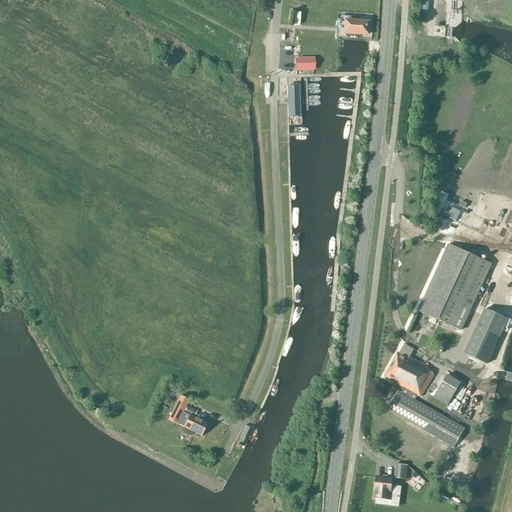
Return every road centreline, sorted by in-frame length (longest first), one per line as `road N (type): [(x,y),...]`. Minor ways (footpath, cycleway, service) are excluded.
road 1 (unclassified): [(234,441),(279,320),(272,79),(278,0)]
road 2 (secondary): [(330,511),(374,155)]
road 3 (residential): [(354,443),(389,159)]
road 4 (secondary): [(374,155),(389,0)]
